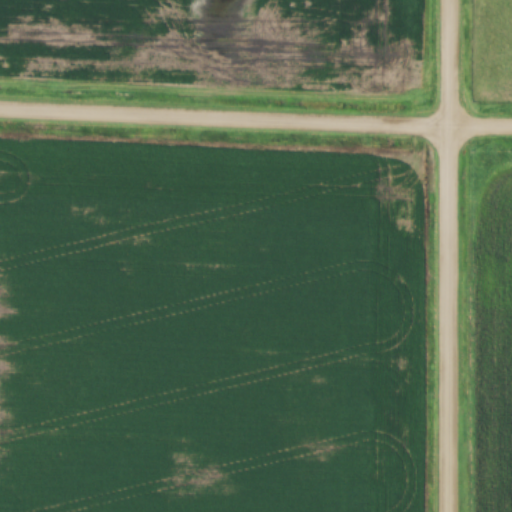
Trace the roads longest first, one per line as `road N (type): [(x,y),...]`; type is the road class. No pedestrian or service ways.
road 1 (residential): [(511,125),(0,105)]
road 2 (residential): [(448,511),(450,0)]
